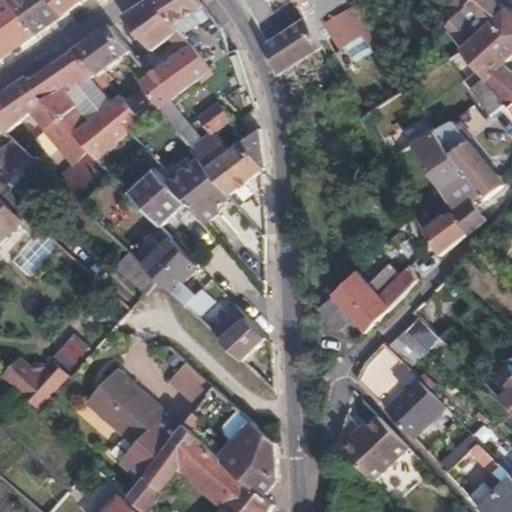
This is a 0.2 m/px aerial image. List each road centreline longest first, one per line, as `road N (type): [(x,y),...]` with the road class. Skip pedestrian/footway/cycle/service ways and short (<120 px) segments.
road 1 (residential): [(223,0),(251,47),(273,123),(300,502)]
road 2 (residential): [(300,502),(363,361),(511,201)]
